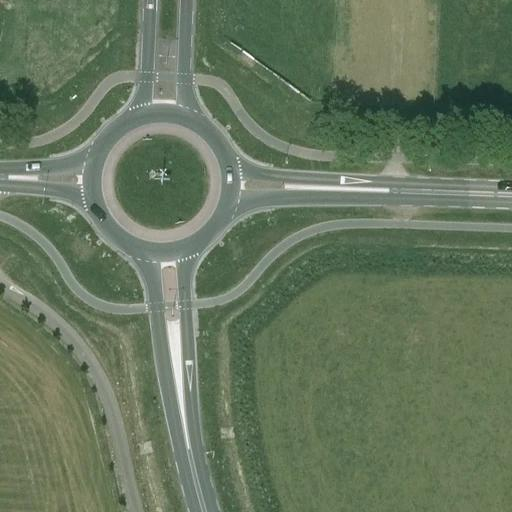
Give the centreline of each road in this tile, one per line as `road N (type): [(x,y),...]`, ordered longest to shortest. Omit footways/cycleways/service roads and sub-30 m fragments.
road 1 (unclassified): [(135,511),(96,371),(42,312),(0,286)]
road 2 (primary): [(145,253),(165,382),(192,471)]
road 3 (primary): [(192,471),(183,251)]
road 4 (primary): [(511,197),(353,191)]
road 5 (primary): [(228,206),(353,191)]
road 6 (primary): [(353,191),(231,171)]
